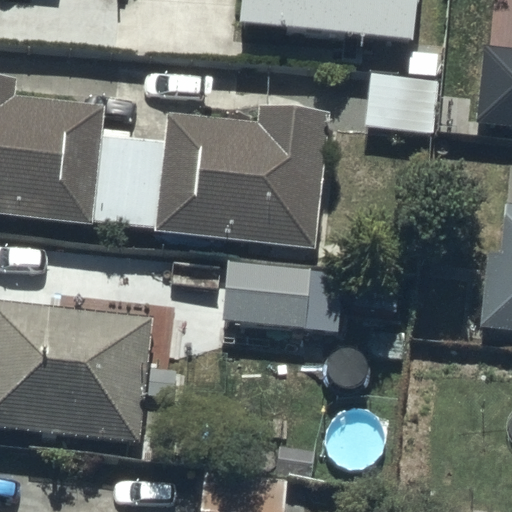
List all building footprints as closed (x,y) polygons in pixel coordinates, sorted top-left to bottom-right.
[(244,0),(242,29),(414,45),(418,0),(244,0)] [(511,48),(485,46),(478,124),(511,127),(511,48)] [(443,55),(411,52),(408,77),(373,73),(367,128),(435,135),(443,55)] [(0,217),(96,226),(97,222),(160,228),(160,233),(319,248),(332,113),(261,106),(259,124),(168,116),(165,144),(105,139),(108,108),(16,100),(18,78),(0,76),(0,217)] [(511,207),(493,206),(485,327),(511,329),(511,207)] [(312,270),(228,265),(224,326),(308,331),(312,270)] [(156,319),(0,300),(0,429),(141,446),(156,319)] [(311,346),(250,343),(248,378),(309,382),(311,346)] [(283,511),(287,477),(206,470),(202,511),(283,511)]
